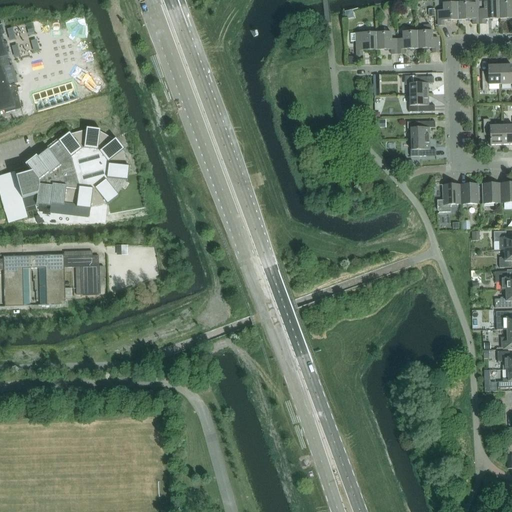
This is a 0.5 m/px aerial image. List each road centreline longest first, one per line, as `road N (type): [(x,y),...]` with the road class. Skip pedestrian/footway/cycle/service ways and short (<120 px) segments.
road 1 (primary): [(152,0),(338,511)]
road 2 (primary): [(360,511),(195,65)]
road 3 (residential): [(511,163),(456,165),(453,68)]
